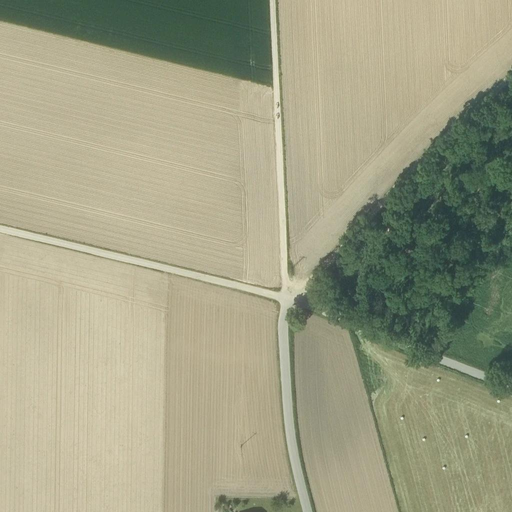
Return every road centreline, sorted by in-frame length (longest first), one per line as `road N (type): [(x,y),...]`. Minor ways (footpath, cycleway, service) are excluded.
road 1 (track): [(284,296),(298,294),(511,81)]
road 2 (track): [(272,0),(284,296)]
road 3 (track): [(284,296),(0,228)]
road 4 (residential): [(511,387),(284,296)]
road 5 (residential): [(306,511),(289,421),(284,296)]
